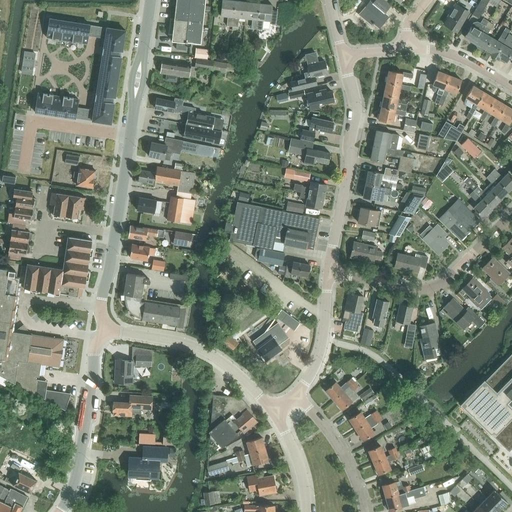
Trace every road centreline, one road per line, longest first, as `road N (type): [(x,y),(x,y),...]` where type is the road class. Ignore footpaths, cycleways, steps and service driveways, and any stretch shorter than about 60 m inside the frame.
road 1 (tertiary): [(114,234),(150,0)]
road 2 (residential): [(330,270),(354,119),(342,57)]
road 3 (residential): [(330,270),(432,287),(511,213)]
road 4 (residential): [(274,412),(218,357),(102,328)]
road 5 (tertiary): [(59,511),(76,476),(96,338)]
road 6 (residential): [(101,309),(26,302),(28,327),(96,338)]
road 7 (residential): [(366,511),(344,453),(299,393)]
road 8 (residential): [(299,393),(320,352),(330,270)]
